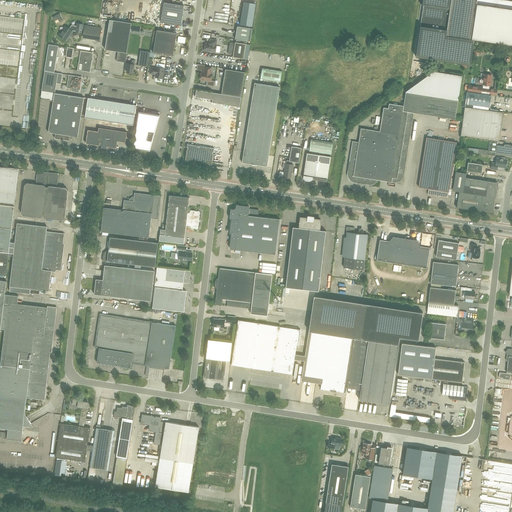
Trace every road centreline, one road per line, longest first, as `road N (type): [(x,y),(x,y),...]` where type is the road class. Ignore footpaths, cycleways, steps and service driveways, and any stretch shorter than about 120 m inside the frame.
road 1 (unclassified): [(249,408),(472,437),(500,231)]
road 2 (unclassified): [(91,171),(70,375),(190,398)]
road 3 (secondary): [(500,231),(216,185)]
road 4 (unclassified): [(190,398),(216,185)]
road 5 (unknown): [(237,406),(248,373),(294,385),(306,302)]
